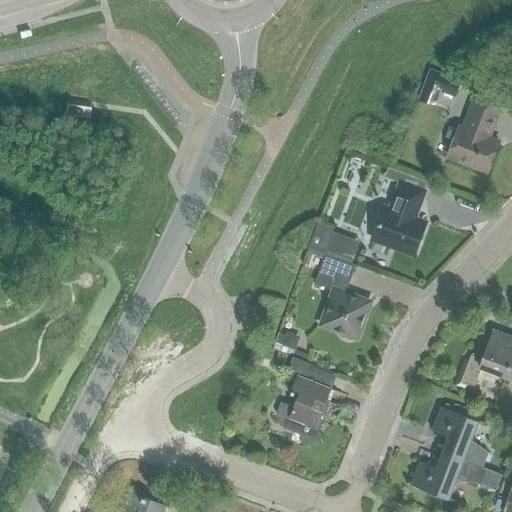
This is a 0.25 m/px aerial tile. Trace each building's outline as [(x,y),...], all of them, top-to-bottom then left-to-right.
[(430,69),(424,86),(455,97),(461,81),(430,69)] [(489,138),(499,111),(473,101),(463,128),(460,127),(448,158),(487,173),(498,141),(489,138)] [(66,104),(65,114),(88,118),(90,108),(66,104)] [(414,253),(425,224),(413,220),(424,192),(401,183),(390,211),(384,209),(373,238),(414,253)] [(356,251),(322,239),(319,247),(352,260),(356,251)] [(357,338),(370,303),(346,294),(352,275),(322,264),(315,284),(334,291),(322,325),(357,338)] [(505,378),(511,360),(511,336),(494,330),(483,359),(471,355),(461,383),(474,388),(481,369),(505,378)] [(295,351),(300,337),(287,332),(285,335),(278,333),(274,343),(295,351)] [(317,427),(331,421),(327,412),(335,391),(331,389),(298,376),(291,394),(298,397),(294,408),(282,403),(278,415),(281,422),(286,423),(284,428),(302,434),(307,446),(322,439),(317,427)] [(446,405),(445,409),(464,416),(467,409),(455,405),(454,408),(446,405)] [(482,468),(488,453),(471,441),(478,423),(479,424),(479,422),(464,416),(445,409),(440,407),(431,430),(447,436),(441,452),(482,468)] [(502,475),(482,468),(441,452),(435,468),(419,462),(411,485),(450,500),(451,499),(449,498),(456,481),(477,483),(496,490),(502,475)] [(511,511),(511,489),(503,511),(511,511)] [(161,511),(164,507),(131,494),(124,511),(161,511)]
